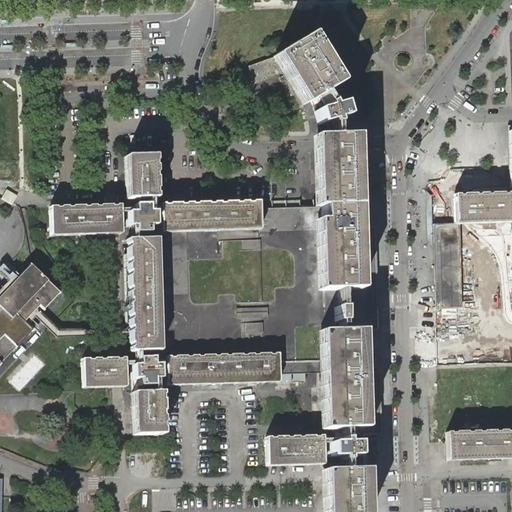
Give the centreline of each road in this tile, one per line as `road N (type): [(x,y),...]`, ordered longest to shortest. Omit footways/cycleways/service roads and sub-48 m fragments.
road 1 (residential): [(200,112),(177,124),(106,131),(120,482)]
road 2 (residential): [(395,150),(408,511)]
road 3 (residential): [(200,112),(244,149),(377,143),(395,150)]
